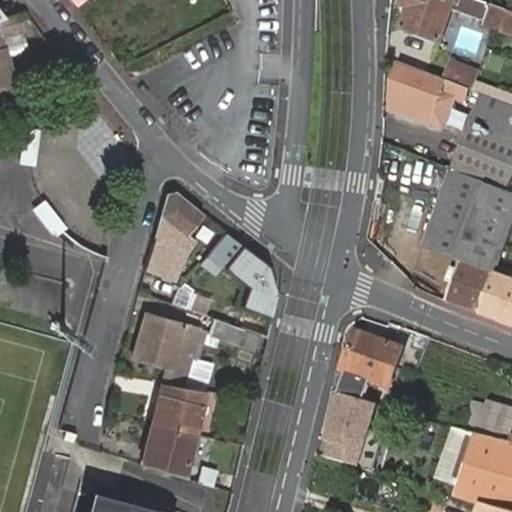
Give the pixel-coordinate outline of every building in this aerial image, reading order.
[(154,0),(118,0),(105,10),(138,56),(175,29),(154,0)] [(457,0),(404,0),(401,8),(411,10),(405,31),(444,43),(457,0)] [(482,25),(492,28),(493,27),(500,6),(480,0),(461,0),(458,11),(483,20),(482,25)] [(511,10),(505,8),(500,6),(493,27),(511,33),(511,10)] [(0,103),(19,98),(2,36),(22,29),(19,20),(28,18),(23,11),(0,18),(0,103)] [(462,29),(458,47),(476,51),(480,33),(462,29)] [(448,81),(403,63),(397,82),(403,85),(395,110),(441,128),(454,100),(461,103),(467,88),(448,81)] [(467,88),(472,90),(477,73),(455,65),(448,81),(467,88)] [(464,136),(451,169),(509,192),(511,185),(511,106),(484,95),(469,136),(464,136)] [(23,127),(18,164),(34,166),(40,130),(23,127)] [(495,275),(504,251),(511,229),(511,193),(509,192),(451,169),(422,248),(444,256),(461,263),(495,275)] [(203,215),(176,192),(166,194),(146,269),(175,279),(183,252),(194,241),(186,235),(194,225),(195,225),(203,215)] [(31,209),(53,238),(67,228),(44,198),(31,209)] [(186,235),(194,241),(203,231),(195,225),(194,225),(186,235)] [(227,231),(207,254),(250,285),(243,306),(274,317),(279,292),(271,263),(227,231)] [(480,315),(495,275),(461,263),(446,303),(480,315)] [(8,287),(0,285),(0,306),(57,319),(66,282),(12,269),(8,287)] [(511,281),(495,275),(480,315),(511,326),(511,281)] [(203,391),(205,391),(214,361),(190,357),(199,331),(253,348),(259,331),(232,322),(197,311),(191,326),(147,316),(133,356),(165,370),(162,383),(203,391)] [(388,345),(353,332),(339,370),(343,372),(335,394),(338,395),(360,401),(368,381),(386,388),(398,355),(385,350),(388,345)] [(385,350),(398,355),(401,350),(388,345),(385,350)] [(152,425),(193,434),(203,391),(162,383),(152,424),(152,425)] [(338,395),(323,442),(329,444),(324,460),(370,473),(381,435),(365,430),(372,405),(360,401),(338,395)] [(511,410),(488,401),(486,406),(482,404),(475,402),(463,432),(511,446),(511,410)] [(205,472),(213,439),(193,434),(152,425),(143,464),(206,484),(216,487),(219,475),(205,472)] [(78,433),(61,428),(58,438),(75,443),(78,433)] [(511,511),(511,446),(463,432),(451,428),(433,482),(456,488),(453,498),(478,505),(504,511),(511,511)] [(122,511),(85,503),(82,511),(122,511)]
